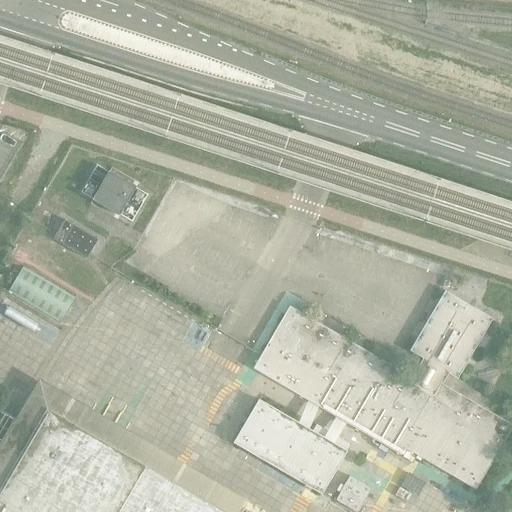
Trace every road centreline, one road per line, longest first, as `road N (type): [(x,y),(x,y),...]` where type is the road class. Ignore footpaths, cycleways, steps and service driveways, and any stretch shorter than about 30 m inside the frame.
road 1 (secondary): [(0,17),(270,99),(348,111)]
road 2 (secondary): [(348,111),(271,69),(65,0)]
road 3 (secondary): [(348,111),(511,165)]
